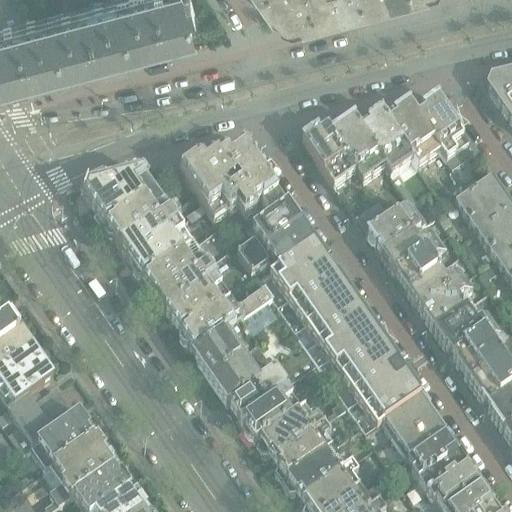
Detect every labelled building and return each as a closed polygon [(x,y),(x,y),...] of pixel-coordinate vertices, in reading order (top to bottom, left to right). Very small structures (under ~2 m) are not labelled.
[(11,0),(0,0),(0,3),(3,8),(14,5),(11,0)] [(129,52),(116,0),(84,8),(83,3),(67,8),(68,12),(47,18),(60,70),(79,65),(77,60),(85,58),(86,61),(101,57),(104,56),(103,54),(111,52),(112,56),(129,52)] [(191,33),(187,15),(193,13),(189,0),(117,0),(116,0),(129,52),(146,47),(145,43),(152,41),(153,43),(191,33)] [(337,15),(332,0),(261,0),(279,24),(289,28),(298,26),(337,15)] [(385,3),(384,0),(332,0),(337,15),(366,8),(385,3)] [(60,70),(47,18),(26,23),(25,19),(0,25),(0,83),(36,74),(36,71),(43,69),(44,74),(60,70)] [(511,81),(510,82),(490,87),(487,95),(511,130),(511,81)] [(468,151),(448,122),(436,106),(430,104),(422,110),(422,116),(422,117),(415,121),(439,159),(444,168),(468,151)] [(439,159),(415,121),(414,122),(407,112),(404,111),(400,112),(397,114),(394,118),(393,122),(386,127),(412,166),(417,174),(439,159)] [(412,166),(386,127),(380,120),(375,119),(367,124),(367,125),(366,130),(366,131),(359,136),(381,172),(389,182),(412,166)] [(381,172),(359,136),(352,126),(350,126),(345,127),(342,129),(339,132),(337,136),(337,137),(330,142),(353,180),(359,187),(381,172)] [(353,180),(330,142),(324,133),(316,139),(316,138),(315,138),(310,137),(309,136),(301,142),(302,142),(301,148),(332,193),(353,180)] [(261,176),(249,157),(240,154),(230,161),(227,156),(219,162),(217,159),(214,160),(232,186),(236,192),(261,176)] [(225,200),(221,194),(232,186),(214,160),(204,167),(201,163),(194,168),(192,165),(182,168),(177,176),(180,180),(179,182),(199,211),(204,218),(211,228),(224,219),(225,221),(235,214),(225,200)] [(180,180),(177,176),(174,173),(170,172),(165,172),(163,173),(171,187),(179,182),(180,180)] [(250,213),(258,208),(264,217),(266,216),(267,217),(262,221),(264,225),(286,211),(261,176),(236,192),(225,200),(235,214),(237,218),(235,220),(239,226),(233,230),(241,241),(249,236),(251,235),(243,223),(253,217),(250,213)] [(103,234),(152,200),(144,190),(146,188),(140,179),(85,193),(82,204),(103,234)] [(511,213),(490,183),(466,200),(453,209),(474,240),(511,213)] [(400,188),(397,191),(410,210),(415,207),(415,206),(407,195),(406,195),(400,188)] [(447,199),(439,204),(445,213),(453,208),(447,199)] [(167,222),(152,200),(103,234),(118,256),(141,240),(146,236),(154,248),(174,233),(177,232),(169,221),(167,222)] [(393,206),(381,215),(388,225),(401,216),(393,206)] [(388,225),(365,241),(379,261),(409,241),(423,230),(410,210),(401,216),(388,225)] [(190,228),(204,218),(199,211),(185,221),(190,228)] [(263,256),(299,231),(286,211),(264,225),(251,235),(249,236),(256,245),(234,261),(241,271),(259,259),(254,252),(259,249),(263,256)] [(511,257),(511,214),(511,213),(474,240),(495,270),(511,257)] [(380,214),(357,230),(365,241),(388,225),(381,215),(380,214)] [(444,217),(435,223),(443,234),(452,228),(444,217)] [(276,275),(312,249),(299,231),(263,256),(267,261),(263,264),(259,259),(241,271),(247,281),(270,265),(276,275)] [(140,287),(188,253),(174,233),(154,248),(149,252),(141,240),(118,256),(140,287)] [(392,280),(435,251),(428,242),(415,251),(409,241),(379,261),(392,280)] [(471,258),(464,247),(457,252),(465,262),(471,258)] [(276,275),(257,288),(319,377),(332,396),(340,407),(346,416),(355,430),(359,435),(364,442),(371,438),(378,433),(420,404),(312,249),(276,275)] [(434,278),(428,269),(441,260),(435,251),(392,280),(405,299),(434,278)] [(182,289),(203,274),(188,253),(140,287),(163,321),(186,305),(177,293),(182,289)] [(511,257),(495,270),(511,293),(511,257)] [(178,342),(226,308),(212,287),(214,286),(208,277),(224,266),(220,262),(212,267),(203,274),(182,289),(191,302),(186,305),(163,321),(178,342)] [(482,289),(494,280),(490,274),(478,282),(482,289)] [(419,318),(461,289),(455,280),(441,288),(434,278),(405,299),(419,318)] [(460,316),(454,307),(467,298),(461,289),(419,318),(431,336),(460,316)] [(234,319),(226,308),(178,342),(192,363),(269,311),(261,300),(234,319)] [(511,319),(511,316),(506,308),(498,314),(505,324),(511,319)] [(269,311),(192,363),(215,396),(217,398),(227,412),(248,398),(253,405),(258,402),(262,409),(281,395),(305,379),(313,374),(303,360),(272,381),(248,346),(278,325),(269,311)] [(497,344),(490,333),(482,322),(471,329),(461,315),(460,316),(431,336),(467,387),(497,366),(487,351),(497,344)] [(0,327),(0,375),(31,354),(9,322),(0,327)] [(36,396),(52,385),(31,354),(0,375),(0,392),(13,411),(7,415),(8,416),(0,421),(0,430),(2,433),(13,424),(19,433),(39,420),(33,411),(41,405),(36,396)] [(511,376),(507,380),(497,366),(467,387),(502,437),(511,429),(511,376)] [(318,381),(316,378),(313,374),(305,379),(309,386),(318,381)] [(41,405),(33,411),(39,420),(42,424),(63,410),(57,402),(59,401),(55,395),(41,405)] [(254,450),(258,447),(297,419),(281,395),(262,409),(258,412),(253,405),(248,398),(227,412),(254,450)] [(420,404),(378,433),(401,467),(405,465),(443,438),(420,404)] [(346,416),(340,407),(331,414),(333,417),(325,422),(329,427),(346,416)] [(29,457),(74,426),(63,410),(42,424),(39,420),(19,433),(7,442),(22,462),(29,457)] [(272,466),(321,433),(315,424),(309,427),(301,416),(297,419),(258,447),(257,454),(256,454),(261,460),(267,460),(268,460),(272,466)] [(44,478),(94,444),(93,444),(88,436),(89,433),(89,431),(85,424),(84,424),(82,423),(80,424),(80,423),(79,424),(79,423),(74,426),(29,457),(44,478)] [(511,429),(502,437),(511,452),(511,429)] [(281,490),(329,456),(322,446),(328,443),(321,433),(272,466),(277,472),(276,472),(276,473),(274,478),(273,479),(281,490)] [(465,469),(457,458),(458,458),(443,438),(405,465),(411,475),(409,477),(411,479),(397,489),(404,499),(412,490),(415,486),(416,486),(436,472),(443,483),(465,469)] [(60,511),(75,502),(115,474),(105,461),(106,454),(101,446),(100,447),(94,445),(94,444),(44,478),(41,480),(55,499),(51,502),(55,507),(47,511),(60,511)] [(0,458),(9,453),(5,447),(0,449),(0,458)] [(0,466),(1,467),(13,459),(9,453),(0,458),(0,466)] [(300,505),(348,472),(341,462),(336,466),(329,456),(281,490),(288,500),(289,500),(295,499),(295,500),(296,499),(300,505)] [(5,474),(17,465),(13,459),(1,467),(5,474)] [(437,511),(445,511),(479,488),(465,468),(465,469),(443,483),(436,472),(416,486),(430,508),(433,506),(437,511)] [(331,511),(356,495),(350,485),(355,482),(348,472),(300,505),(304,511),(303,511),(331,511)] [(81,511),(105,511),(130,495),(128,494),(130,492),(129,489),(130,489),(125,482),(125,483),(123,481),(120,482),(115,474),(75,502),(81,511)] [(23,493),(34,485),(32,481),(28,484),(26,480),(17,486),(23,493)] [(494,511),(492,509),(493,508),(479,488),(445,511),(494,511)] [(409,506),(418,497),(412,490),(404,499),(404,500),(409,506)] [(141,511),(130,495),(105,511),(141,511)] [(374,511),(375,511),(369,502),(363,506),(356,495),(331,511),(374,511)]
